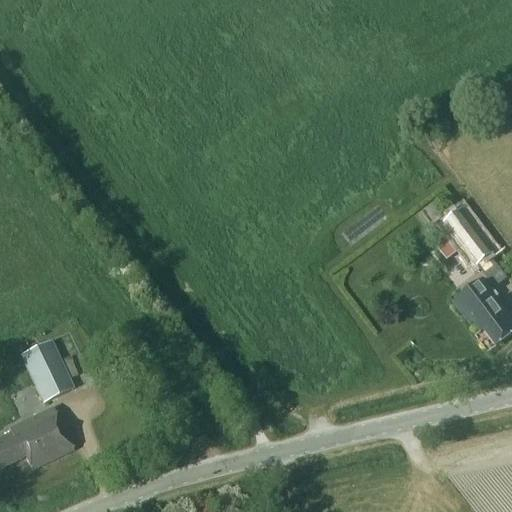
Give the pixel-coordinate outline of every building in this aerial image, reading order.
[(445,223),(478,267),(495,254),(462,211),(445,223)] [(457,254),(447,242),(438,249),(447,261),(457,254)] [(511,324),(511,316),(484,280),(454,303),(471,325),(474,323),(482,333),(485,331),(497,348),(511,336),(511,326),(511,325),(511,324)] [(44,405),(74,391),(52,342),(22,356),(44,405)] [(0,471),(26,458),(33,471),(74,451),(54,410),(10,431),(12,435),(0,440),(0,471)]
